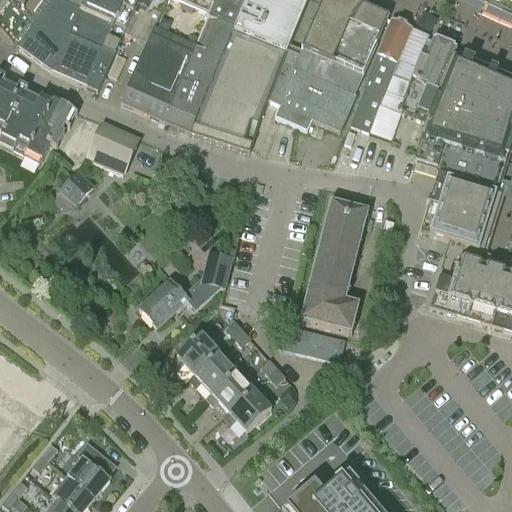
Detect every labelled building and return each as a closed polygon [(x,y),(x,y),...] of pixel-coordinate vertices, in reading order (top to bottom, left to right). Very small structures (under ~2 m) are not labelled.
[(53,0),(52,2),(113,29),(124,35),(133,16),(140,0),(53,0)] [(167,0),(146,46),(119,108),(158,125),(163,128),(164,128),(165,128),(184,78),(217,0),(140,0),(133,16),(124,35),(123,36),(145,46),(165,0),(167,0)] [(165,128),(188,138),(190,138),(245,3),(246,0),(217,0),(184,78),(165,128)] [(246,0),(245,3),(190,138),(248,157),(256,131),(266,105),(267,105),(273,88),(284,60),(308,0),(246,0)] [(273,88),(267,105),(278,110),(273,121),(305,135),(310,124),(339,137),(354,102),(352,101),(387,21),(338,0),(324,0),(301,54),(289,49),(308,0),(284,60),(273,88)] [(511,0),(460,0),(511,23),(511,0)] [(49,5),(35,25),(67,40),(101,55),(112,60),(123,36),(124,35),(113,29),(52,2),(49,5)] [(390,23),(349,130),(368,137),(372,125),(382,97),(390,78),(410,31),(390,23)] [(35,25),(16,51),(50,76),(96,97),(112,60),(101,55),(67,40),(35,25)] [(408,86),(397,116),(398,116),(400,117),(417,124),(421,126),(451,59),(452,60),(455,52),(427,39),(413,73),(408,86)] [(420,142),(413,164),(436,171),(434,177),(437,178),(466,187),(494,196),(511,139),(511,85),(486,74),(477,70),(468,67),(452,60),(451,59),(421,126),(416,141),(420,142)] [(115,60),(106,80),(116,84),(124,64),(115,60)] [(0,151),(37,171),(49,149),(53,152),(63,135),(60,134),(63,129),(69,132),(76,117),(52,105),(51,104),(51,106),(41,99),(39,103),(25,96),(27,92),(18,88),(17,90),(3,83),(4,80),(0,78),(0,151)] [(372,125),(368,137),(373,138),(390,144),(400,117),(398,116),(397,116),(408,86),(390,78),(382,97),(372,125)] [(122,180),(138,143),(101,127),(85,163),(122,180)] [(75,209),(91,191),(75,177),(59,194),(75,209)] [(494,196),(466,187),(437,178),(419,237),(476,255),(494,196)] [(349,339),(357,309),(343,305),(366,215),(329,205),(298,325),(349,339)] [(384,225),(381,236),(390,238),(393,227),(384,225)] [(202,285),(198,284),(180,301),(167,287),(137,313),(156,334),(186,307),(193,316),(220,292),(223,293),(230,264),(208,258),(202,285)] [(456,320),(471,267),(457,263),(455,268),(442,264),(438,275),(440,276),(432,300),(431,300),(427,313),(454,321),(454,320),(456,320)] [(497,275),(471,267),(456,320),(478,327),(478,328),(481,329),(497,275)] [(511,318),(511,279),(497,275),(481,329),(502,336),(502,335),(507,336),(511,318)] [(224,335),(232,343),(241,334),(234,326),(224,335)] [(293,357),(298,334),(287,332),(281,354),(293,357)] [(241,334),(232,343),(240,352),(249,344),(241,334)] [(298,334),(293,357),(304,360),(309,337),(298,334)] [(193,379),(218,356),(200,337),(170,365),(177,373),(183,368),(193,379)] [(309,337),(304,360),(315,363),(321,340),(309,337)] [(321,340),(315,363),(326,365),(332,342),(321,340)] [(332,342),(326,365),(338,368),(344,345),(332,342)] [(236,375),(218,356),(193,379),(188,384),(194,391),(199,387),(210,398),(236,375)] [(266,381),(275,373),(268,364),(259,373),(266,381)] [(275,373),(266,381),(274,390),(284,382),(275,373)] [(253,393),(236,375),(210,398),(210,399),(205,403),(211,410),(216,406),(227,417),(253,393)] [(0,450),(28,417),(0,392),(0,450)] [(288,392),(278,401),(287,412),(293,406),(294,400),(290,393),(288,392)] [(253,393),(227,417),(228,417),(223,422),(229,429),(234,425),(245,437),(271,412),(253,393)] [(39,460),(46,465),(55,454),(48,448),(39,460)] [(80,463),(66,481),(72,486),(93,504),(109,485),(106,483),(105,482),(114,471),(86,448),(76,460),(80,463)] [(46,465),(39,460),(30,471),(37,476),(46,465)] [(65,482),(50,500),(56,505),(65,511),(86,511),(93,504),(72,486),(66,481),(65,482)] [(10,497),(17,503),(25,493),(18,487),(10,497)] [(312,488),(288,509),(290,511),(359,511),(338,487),(322,500),(312,488)] [(9,511),(17,503),(10,497),(0,508),(0,509),(3,511),(9,511)]
